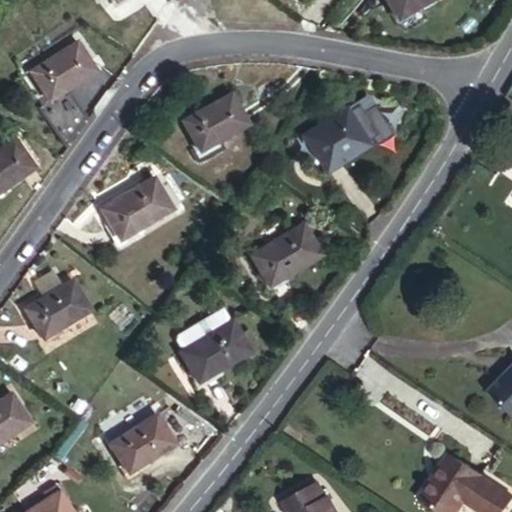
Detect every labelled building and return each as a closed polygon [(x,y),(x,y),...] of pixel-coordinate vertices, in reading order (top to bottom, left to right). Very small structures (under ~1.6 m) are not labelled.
[(431,0),(390,0),(403,19),(431,0)] [(75,64),(56,32),(11,61),(30,93),(75,64)] [(242,120),(221,87),(174,118),(195,151),(242,120)] [(355,113),(314,138),(335,170),(375,145),(372,142),(376,139),(379,143),(396,132),(383,111),(372,117),(368,110),(357,117),(355,113)] [(0,170),(17,160),(0,132),(0,170)] [(134,180),(91,208),(110,239),(154,210),(134,180)] [(334,246),(312,214),(268,244),(289,274),(334,246)] [(81,309),(63,281),(15,312),(34,341),(81,309)] [(261,337),(242,307),(240,308),(231,296),(198,319),(207,331),(199,337),(197,338),(216,366),(261,337)] [(198,319),(191,325),(199,337),(207,331),(198,319)] [(511,374),(494,396),(511,411),(511,374)] [(194,429),(174,399),(132,426),(150,457),(194,429)] [(0,437),(16,427),(0,403),(0,437)] [(472,511),(489,481),(456,463),(431,509),(436,511),(472,511)] [(87,511),(93,508),(74,480),(25,510),(26,511),(87,511)] [(338,511),(320,480),(280,503),(285,511),(338,511)]
